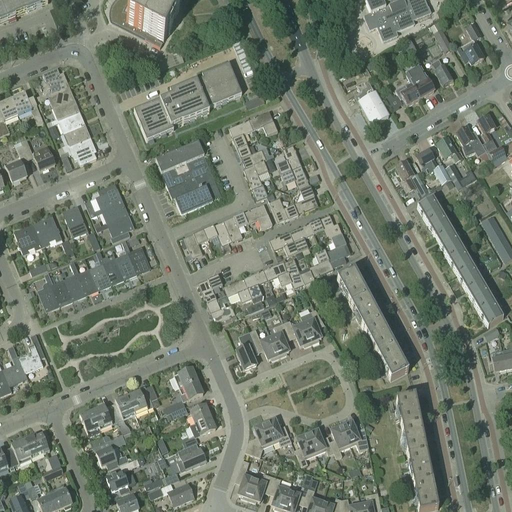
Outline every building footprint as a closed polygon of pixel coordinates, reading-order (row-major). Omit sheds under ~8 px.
[(0,0),(0,24),(46,5),(44,0),(4,0),(2,1),(1,0),(0,0)] [(110,15),(110,17),(110,20),(111,22),(111,25),(146,42),(145,43),(159,51),(185,0),(184,0),(138,0),(137,3),(136,5),(126,0),(121,0),(120,0),(116,4),(114,5),(113,8),(112,10),(111,12),(110,15)] [(357,0),(359,4),(364,2),(370,16),(363,18),(369,33),(376,30),(382,45),(397,38),(395,35),(413,27),(412,23),(430,15),(423,0),(357,0)] [(472,43),(457,52),(465,65),(467,63),(470,68),(482,62),(478,55),(480,54),(473,43),(480,39),(473,27),(465,31),(472,43)] [(440,32),(432,37),(443,55),(450,51),(440,32)] [(409,41),(402,45),(410,58),(411,57),(414,62),(408,65),(413,72),(405,77),(409,84),(408,84),(410,88),(419,102),(433,94),(423,76),(422,76),(419,71),(424,68),(416,54),(409,41)] [(241,42),(233,45),(239,59),(246,56),(241,42)] [(140,56),(130,51),(123,47),(117,58),(142,71),(148,60),(140,56)] [(173,56),(155,63),(159,74),(177,67),(173,56)] [(364,68),(368,74),(377,69),(373,63),(364,68)] [(437,63),(429,68),(430,70),(431,70),(442,89),(452,83),(444,68),(441,70),(437,63)] [(160,101),(132,113),(145,144),(173,133),(171,129),(181,125),(182,125),(209,114),(207,111),(214,108),(242,97),(229,66),(201,77),(203,81),(196,83),(193,84),(186,87),(169,94),(170,98),(160,102),(160,101)] [(44,99),(47,98),(68,90),(62,76),(59,78),(56,71),(42,78),(44,83),(41,85),(44,92),(43,93),(42,94),(43,97),(44,99)] [(174,82),(160,88),(162,93),(176,87),(174,82)] [(354,97),(353,97),(371,131),(372,130),(371,127),(375,125),(376,126),(387,120),(381,110),(382,110),(367,83),(356,89),(359,95),(354,98),(354,97)] [(389,95),(383,99),(392,115),(399,111),(398,109),(404,105),(406,109),(419,102),(410,88),(406,90),(404,88),(394,93),(397,98),(392,100),(389,95)] [(68,90),(47,98),(44,99),(43,97),(39,99),(41,103),(48,100),(52,111),(73,102),(68,90)] [(24,95),(10,101),(17,118),(30,113),(37,128),(43,126),(32,101),(27,103),(24,95)] [(0,130),(3,138),(9,136),(4,124),(17,118),(10,101),(0,105),(0,130)] [(54,123),(55,125),(78,115),(73,102),(52,111),(57,122),(54,123)] [(268,114),(248,123),(252,133),(262,129),(266,139),(276,135),(268,114)] [(78,115),(55,125),(54,123),(50,124),(52,129),(59,126),(63,137),(84,128),(78,115)] [(487,119),(476,125),(482,137),(481,138),(485,146),(491,142),(487,135),(494,131),(487,119)] [(248,123),(227,131),(231,141),(235,152),(246,147),(242,137),(252,133),(248,123)] [(84,128),(63,137),(69,150),(89,141),(84,128)] [(466,131),(455,137),(462,149),(461,149),(464,158),(474,155),(476,159),(485,155),(473,134),(469,136),(466,131)] [(65,149),(61,150),(63,155),(67,153),(71,156),(74,163),(95,154),(89,141),(69,150),(66,151),(65,149)] [(447,141),(436,148),(444,162),(451,158),(454,165),(460,161),(456,154),(454,155),(447,141)] [(26,142),(20,145),(27,163),(33,160),(26,142)] [(20,145),(14,147),(15,151),(21,165),(27,163),(20,145)] [(169,157),(154,163),(172,203),(174,202),(180,218),(212,205),(212,204),(220,200),(197,145),(175,154),(172,147),(166,150),(169,157)] [(246,147),(235,152),(239,162),(240,162),(244,171),(262,163),(263,164),(273,159),(272,157),(268,158),(265,151),(254,155),(251,148),(247,150),(246,147)] [(285,163),(275,167),(279,177),(300,169),(292,149),(281,153),(285,163)] [(500,149),(488,156),(493,163),(494,162),(497,167),(506,162),(503,157),(504,157),(500,149)] [(36,161),(34,162),(39,175),(54,169),(46,150),(33,156),(36,161)] [(427,153),(414,160),(419,170),(420,172),(422,175),(431,170),(441,188),(450,183),(441,168),(437,170),(432,163),(433,162),(427,153)] [(64,156),(59,158),(62,164),(67,161),(66,159),(68,158),(67,155),(64,156)] [(266,170),(272,167),(270,162),(264,164),(266,170)] [(244,171),(242,172),(250,192),(255,205),(266,201),(257,178),(267,174),(263,164),(262,163),(244,171)] [(19,165),(5,171),(12,186),(26,180),(19,165)] [(396,171),(394,172),(403,188),(401,189),(405,196),(414,191),(409,181),(412,179),(405,166),(403,167),(401,166),(396,169),(396,171)] [(451,166),(443,170),(456,192),(464,188),(451,166)] [(300,169),(279,177),(281,183),(283,188),(285,187),(293,184),(297,194),(298,193),(308,189),(300,169)] [(416,177),(410,181),(420,200),(427,196),(416,177)] [(119,200),(116,192),(115,193),(113,188),(98,195),(100,199),(93,202),(84,206),(88,217),(92,215),(94,219),(98,218),(97,216),(101,214),(103,214),(119,207),(116,201),(119,200)] [(302,203),(291,207),(292,207),(296,217),(297,217),(317,209),(313,199),(309,188),(308,189),(298,193),(302,203)] [(277,201),(268,205),(276,226),(286,222),(297,218),(297,217),(296,217),(292,207),(291,207),(282,211),(277,201)] [(417,209),(416,210),(487,331),(488,330),(487,330),(502,321),(431,201),(417,210),(417,209)] [(127,219),(122,206),(119,207),(103,214),(105,221),(104,221),(106,228),(108,227),(127,219)] [(243,216),(242,216),(246,226),(246,227),(257,223),(261,233),(271,228),(263,208),(243,216)] [(76,209),(61,216),(72,241),(87,235),(76,209)] [(232,220),(222,224),(231,245),(241,241),(237,230),(246,226),(242,216),(243,216),(242,215),(231,220),(232,220)] [(343,215),(336,217),(339,229),(346,227),(343,215)] [(318,222),(308,226),(308,227),(312,237),(313,237),(322,233),(326,244),(331,242),(330,241),(337,239),(337,238),(341,237),(336,226),(332,228),(328,218),(318,222)] [(127,219),(108,227),(111,234),(109,235),(112,240),(109,241),(111,246),(129,239),(127,234),(133,232),(127,219)] [(511,253),(491,219),(479,226),(503,266),(511,259),(511,253)] [(52,220),(32,227),(43,253),(44,252),(43,250),(49,248),(48,245),(54,242),(55,245),(61,243),(52,220)] [(212,228),(202,232),(206,243),(216,239),(221,249),(231,245),(222,224),(212,228)] [(32,227),(13,235),(22,259),(28,256),(27,253),(33,251),(35,254),(40,251),(41,254),(43,253),(32,227)] [(308,227),(288,235),(297,256),(300,255),(307,252),(303,242),(313,238),(313,237),(312,237),(308,227)] [(192,237),(182,241),(183,242),(186,249),(191,262),(201,257),(197,247),(206,243),(202,232),(192,236),(192,237)] [(93,235),(86,238),(93,254),(100,251),(93,235)] [(288,235),(269,243),(273,254),(283,250),(287,260),(295,257),(297,256),(288,235)] [(326,257),(325,257),(329,266),(329,265),(349,257),(341,237),(337,238),(337,239),(330,241),(331,242),(335,253),(326,257)] [(137,239),(128,243),(131,249),(140,245),(137,239)] [(67,241),(61,244),(69,263),(75,260),(67,241)] [(356,259),(363,257),(360,245),(352,247),(356,259)] [(121,260),(115,262),(123,283),(136,277),(126,253),(128,252),(127,248),(122,250),(124,254),(119,256),(121,260)] [(128,252),(126,253),(136,277),(149,272),(141,251),(130,256),(128,252)] [(318,268),(308,273),(309,274),(312,282),(313,281),(333,273),(329,265),(329,266),(325,257),(326,257),(325,254),(314,258),(318,268)] [(115,262),(102,268),(110,288),(123,283),(115,262)] [(283,265),(262,274),(267,284),(276,280),(281,290),(290,286),(291,286),(285,271),(283,265)] [(44,266),(28,273),(31,280),(47,273),(44,266)] [(295,267),(285,271),(291,286),(290,286),(293,292),(303,288),(303,289),(314,284),(313,281),(312,282),(309,274),(300,278),(295,267)] [(102,268),(89,273),(97,293),(110,288),(102,268)] [(97,293),(89,273),(76,278),(85,299),(97,293)] [(353,273),(335,282),(390,384),(407,375),(353,273)] [(262,274),(242,282),(251,302),(261,298),(257,288),(267,284),(262,274)] [(207,283),(197,287),(205,307),(215,303),(216,303),(211,292),(222,288),(217,277),(207,282),(207,283)] [(76,278),(63,284),(72,304),(85,299),(76,278)] [(43,292),(37,295),(46,315),(59,310),(50,289),(47,281),(45,282),(46,286),(42,288),(42,289),(43,292)] [(242,282),(222,290),(227,301),(237,296),(241,306),(251,302),(242,282)] [(63,284),(52,288),(50,289),(59,310),(72,304),(63,284)] [(500,297),(503,302),(508,300),(505,294),(500,297)] [(285,302),(283,297),(274,301),(276,306),(285,302)] [(205,307),(209,317),(210,317),(214,327),(235,318),(230,308),(219,312),(215,303),(205,307)] [(263,304),(248,310),(250,317),(266,310),(263,304)] [(311,320),(301,324),(310,347),(318,344),(317,342),(320,341),(315,328),(322,325),(314,313),(309,315),(311,320)] [(289,324),(283,326),(288,339),(294,337),(299,350),(303,348),(303,350),(310,347),(301,324),(291,329),(289,324)] [(275,336),(269,338),(278,361),(286,358),(285,356),(288,354),(283,341),(288,339),(283,326),(272,330),(275,336)] [(495,331),(483,337),(487,343),(498,337),(495,331)] [(254,333),(249,335),(257,354),(256,353),(262,350),(267,363),(270,362),(271,364),(278,361),(269,338),(259,342),(254,333)] [(242,351),(235,354),(240,366),(237,367),(240,373),(242,372),(243,373),(256,368),(251,357),(257,354),(249,335),(237,340),(242,351)] [(42,369),(40,362),(44,360),(39,347),(34,349),(33,347),(27,349),(30,355),(17,360),(24,377),(42,369)] [(511,357),(502,359),(505,374),(511,372),(511,357)] [(502,359),(490,362),(493,376),(505,374),(502,359)] [(6,371),(1,373),(8,390),(26,382),(24,377),(17,360),(11,362),(14,368),(11,369),(9,365),(5,367),(6,371)] [(191,371),(173,379),(178,392),(197,384),(191,371)] [(0,399),(11,395),(8,390),(1,373),(0,373),(0,399)] [(197,384),(178,392),(181,398),(185,396),(188,403),(202,397),(197,384)] [(151,388),(144,391),(150,404),(156,401),(151,388)] [(137,394),(126,398),(135,418),(152,410),(150,404),(144,391),(144,390),(136,393),(137,394)] [(116,409),(111,412),(117,425),(135,418),(126,398),(114,404),(116,409)] [(414,399),(395,403),(417,511),(436,511),(437,511),(414,399)] [(181,403),(163,411),(168,424),(187,416),(181,403)] [(104,408),(91,413),(99,433),(117,425),(111,412),(106,414),(104,408)] [(204,408),(189,414),(194,426),(209,420),(204,408)] [(91,413),(79,419),(87,438),(99,433),(91,413)] [(194,439),(181,444),(184,451),(197,445),(195,440),(199,438),(215,432),(209,420),(194,426),(189,428),(194,439)] [(270,421),(262,424),(272,447),(278,445),(280,450),(291,445),(285,432),(279,435),(274,422),(271,423),(270,421)] [(248,444),(244,456),(259,461),(262,451),(272,447),(262,424),(255,427),(256,429),(253,431),(258,444),(254,446),(248,444)] [(347,424),(339,427),(349,450),(355,447),(358,455),(368,451),(364,434),(357,437),(351,425),(348,426),(347,424)] [(330,448),(330,449),(333,456),(335,461),(341,459),(339,454),(349,450),(339,427),(332,430),(333,432),(330,433),(335,446),(330,448)] [(313,432),(305,435),(314,458),(325,453),(327,459),(333,456),(330,449),(330,448),(328,443),(322,446),(317,433),(314,434),(313,432)] [(301,454),(295,457),(301,470),(307,467),(305,462),(314,458),(305,435),(298,438),(299,440),(296,442),(301,454)] [(35,437),(23,442),(31,462),(49,454),(42,437),(36,439),(35,437)] [(122,438),(109,444),(112,451),(125,446),(122,438)] [(97,441),(91,444),(94,449),(106,444),(103,439),(100,440),(99,442),(97,441)] [(13,453),(7,455),(13,469),(31,462),(23,442),(10,447),(13,453)] [(181,463),(176,465),(180,475),(205,465),(199,450),(197,451),(195,446),(177,454),(181,463)] [(110,450),(95,457),(101,470),(106,468),(108,473),(128,465),(126,461),(122,459),(115,462),(110,450)] [(0,452),(0,474),(13,469),(7,455),(2,457),(0,452)] [(57,456),(48,460),(53,471),(62,467),(57,456)] [(121,468),(123,475),(138,468),(136,462),(121,468)] [(169,462),(163,464),(165,471),(172,469),(169,462)] [(240,465),(234,484),(240,486),(236,499),(239,501),(239,503),(246,505),(254,482),(243,478),(247,467),(240,465)] [(61,468),(41,477),(44,484),(64,476),(61,468)] [(122,475),(106,482),(111,496),(127,489),(122,475)] [(153,484),(164,480),(162,476),(152,480),(153,484)] [(175,476),(164,481),(166,485),(167,487),(178,483),(175,476)] [(254,482),(246,505),(254,508),(255,505),(258,507),(262,493),(269,496),(273,482),(262,478),(260,484),(254,482)] [(166,485),(164,481),(164,480),(153,484),(143,488),(146,494),(166,485)] [(273,482),(269,496),(274,497),(270,511),(273,511),(281,511),(288,493),(277,489),(279,484),(273,482)] [(187,487),(166,495),(172,510),(193,501),(187,487)] [(33,488),(26,491),(30,502),(38,499),(33,488)] [(54,497),(50,498),(55,511),(59,511),(63,510),(64,511),(65,511),(70,510),(69,508),(71,507),(62,488),(53,492),(54,497)] [(22,499),(9,505),(11,511),(27,511),(23,503),(29,501),(24,489),(19,492),(22,499)] [(159,491),(147,496),(150,503),(162,498),(159,491)] [(288,493),(281,511),(293,511),(296,504),(302,507),(307,493),(300,491),(298,496),(288,493)] [(307,493),(302,507),(308,508),(306,511),(319,511),(322,504),(311,500),(313,495),(307,493)] [(369,503),(358,506),(359,511),(370,511),(371,511),(379,510),(376,496),(368,498),(369,503)] [(55,511),(50,498),(37,504),(40,511),(55,511)] [(137,511),(132,499),(116,506),(118,511),(137,511)] [(322,504),(319,511),(339,511),(340,504),(334,502),(332,507),(322,504)] [(340,504),(339,511),(359,511),(358,506),(347,508),(346,503),(340,504)]
